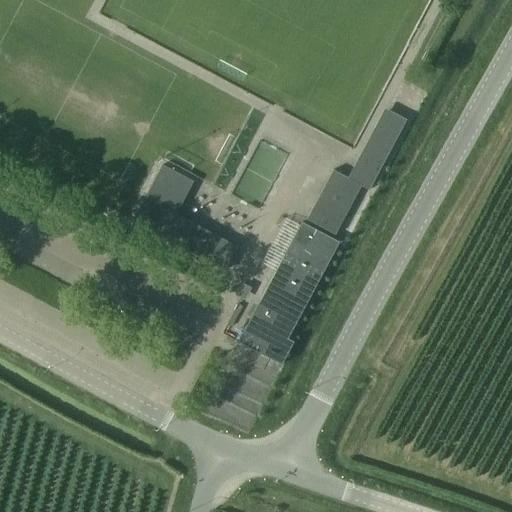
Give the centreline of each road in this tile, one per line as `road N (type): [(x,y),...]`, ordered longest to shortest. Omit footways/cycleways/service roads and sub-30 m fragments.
road 1 (unclassified): [(283,472),(511,52)]
road 2 (unclassified): [(226,451),(0,332)]
road 3 (unclassified): [(402,511),(283,472)]
